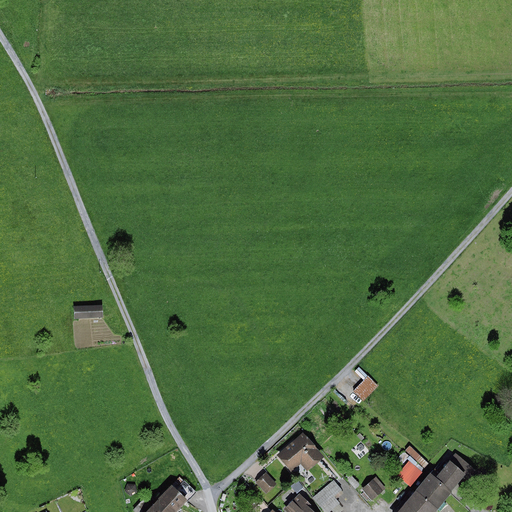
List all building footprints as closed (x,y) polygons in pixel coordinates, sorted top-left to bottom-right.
[(106,305),(76,307),(77,319),(106,318),(106,305)] [(365,400),(379,385),(368,375),(354,391),(365,400)] [(303,431),(278,453),(293,470),(301,462),(308,470),(324,455),(303,431)] [(410,445),(405,450),(424,468),(428,463),(410,445)] [(478,472),(455,453),(444,466),(439,462),(430,474),(451,491),(463,476),(470,482),(478,472)] [(421,471),(409,461),(396,475),(409,486),(421,471)] [(268,473),(258,483),(268,493),(278,483),(268,473)] [(430,474),(415,491),(437,510),(452,492),(451,491),(430,474)] [(377,475),(363,487),(373,499),(387,488),(377,475)] [(336,479),(314,496),(325,511),(330,511),(340,504),(337,495),(344,489),(336,479)] [(184,481),(175,489),(187,501),(188,502),(197,493),(184,481)] [(298,481),(291,486),(297,494),(304,488),(298,481)] [(127,485),(125,491),(131,496),(137,492),(135,485),(127,485)] [(175,489),(172,486),(158,499),(171,511),(176,511),(187,501),(175,489)] [(415,491),(404,504),(413,511),(435,511),(437,510),(415,491)] [(133,510),(135,511),(145,511),(155,502),(147,494),(133,510)] [(299,495),(284,510),(286,511),(312,511),(309,508),(311,506),(299,495)] [(171,511),(158,499),(155,502),(145,511),(171,511)]
